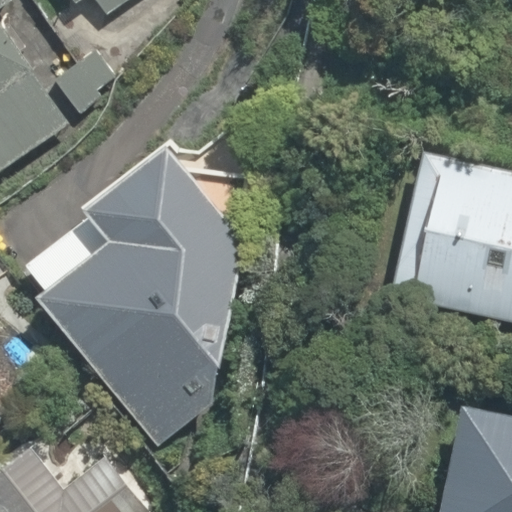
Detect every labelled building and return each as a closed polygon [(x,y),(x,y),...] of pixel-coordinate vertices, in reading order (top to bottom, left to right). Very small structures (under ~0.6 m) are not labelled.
[(84,0),(101,24),(136,0),(84,0)] [(0,179),(4,186),(82,132),(0,15),(0,179)] [(223,398),(257,230),(192,148),(37,275),(169,451),(223,398)] [(511,170),(456,157),(420,302),(511,324),(511,170)] [(511,511),(511,411),(488,405),(459,511),(511,511)] [(38,443),(0,471),(0,511),(174,511),(126,448),(73,488),(38,443)]
